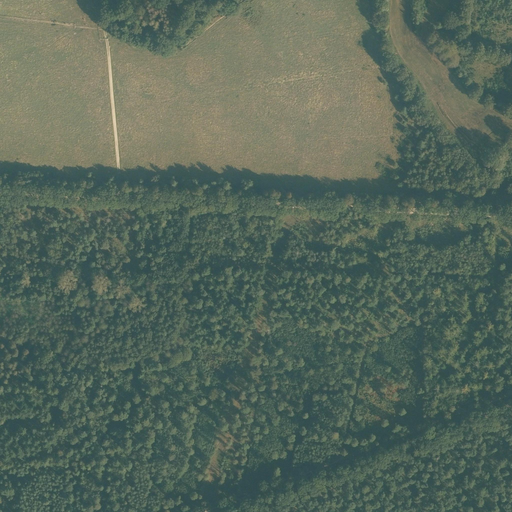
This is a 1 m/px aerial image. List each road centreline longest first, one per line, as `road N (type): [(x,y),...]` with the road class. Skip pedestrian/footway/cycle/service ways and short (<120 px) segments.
road 1 (track): [(495,274),(189,262),(184,338),(172,354),(0,362)]
road 2 (unclassified): [(511,215),(0,191)]
road 3 (track): [(204,511),(511,392)]
road 4 (track): [(511,414),(258,511)]
road 5 (track): [(340,459),(397,211)]
road 6 (track): [(0,477),(155,444),(164,356)]
road 7 (track): [(241,498),(275,266)]
road 8 (track): [(104,30),(120,198)]
road 9 (track): [(424,426),(424,272)]
